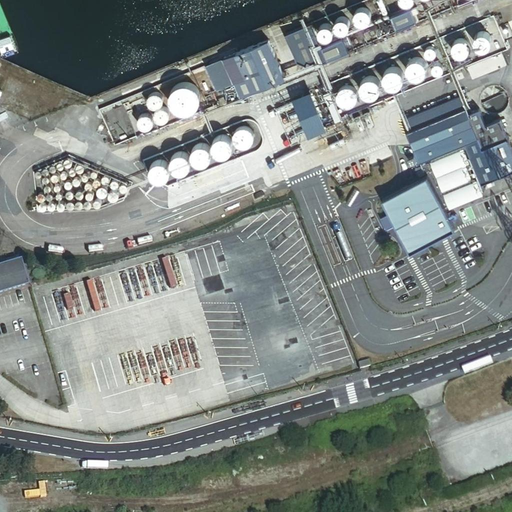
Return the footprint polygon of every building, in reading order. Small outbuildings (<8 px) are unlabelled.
[(390,12),(392,10),(392,9),(393,8),(394,6),(393,3),(392,0),(391,0),(378,0),(378,1),(377,3),(377,5),(377,7),(378,10),(379,11),(381,12),(384,13),(387,13),(390,12)] [(366,22),(369,20),(371,18),(371,14),(371,11),(370,9),(369,8),(366,6),(363,6),(362,6),(360,7),(357,8),(356,9),(355,11),(355,14),(355,18),(357,20),(360,22),(363,23),(366,22)] [(389,14),(391,20),(411,12),(409,6),(389,14)] [(411,12),(391,20),(394,28),(415,20),(411,12)] [(349,29),(350,27),(352,24),(352,21),(351,19),(351,18),(349,16),(346,14),(343,14),(340,15),(338,16),(337,17),(336,19),(336,20),(335,23),(336,25),(336,26),(338,29),(341,30),(343,30),(344,30),(347,30),(349,29)] [(330,37),(333,35),(333,34),(334,32),(334,29),(334,27),(333,25),(331,23),(329,22),(325,21),(323,22),(321,23),(320,24),(318,27),(318,29),(318,30),(318,32),(319,34),(321,36),(324,37),(327,38),(330,37)] [(494,37),(494,35),(494,34),(493,33),(491,31),(490,30),(488,29),(486,28),(484,28),(482,28),(480,29),(478,30),(477,31),(475,32),(474,34),(474,36),(473,38),(474,40),(474,43),(475,45),(477,46),(478,48),(480,48),(482,49),(484,49),(486,49),(488,49),(489,48),(491,47),(492,45),(493,43),(494,41),(495,40),(494,37)] [(226,68),(217,72),(219,75),(210,78),(214,88),(232,81),(238,97),(248,92),(283,78),(266,37),(221,56),(223,60),(226,68)] [(459,40),(456,41),(455,41),(454,42),(452,44),(451,45),(450,47),(450,49),(450,51),(450,53),(451,55),(452,57),(454,58),(456,59),(457,60),(459,60),(461,60),(463,60),(465,59),(467,58),(468,57),(469,55),(470,53),(471,51),(471,49),(470,47),(469,45),(468,44),(467,42),(465,41),(463,40),(461,40),(459,40)] [(425,54),(426,56),(427,56),(428,58),(431,59),(433,58),(435,57),(437,56),(438,53),(437,51),(436,49),(434,47),(432,46),(430,46),(428,47),(426,49),(425,51),(425,54)] [(212,59),(217,72),(226,68),(223,60),(221,56),(212,59)] [(420,77),(422,77),(423,76),(425,75),(426,74),(428,72),(429,71),(429,68),(429,66),(429,64),(428,62),(427,60),(426,59),(425,57),(423,56),(420,56),(418,56),(416,56),(414,57),(412,58),(410,59),(409,61),(408,63),(408,65),(408,67),(408,69),(409,71),(410,73),(411,74),(412,75),(414,76),(416,77),(418,77),(420,77)] [(212,59),(204,63),(210,78),(219,75),(217,72),(212,59)] [(434,64),(433,66),(433,67),(433,69),(433,71),(435,73),(437,75),(439,75),(441,75),(443,73),(445,71),(445,69),(445,66),(443,64),(441,63),(439,62),(436,63),(434,64)] [(396,87),(398,86),(399,86),(401,85),(403,83),(404,81),(404,79),(405,77),(405,74),(404,72),(403,70),(402,68),(400,67),(398,66),(397,65),(395,65),(393,65),(391,65),(389,66),(387,67),(385,69),(384,71),(383,73),(383,75),(383,77),(384,80),(385,82),(386,84),(388,86),(390,86),(394,87),(396,87)] [(374,97),(376,96),(377,95),(379,94),(380,93),(381,91),(382,89),(382,86),(382,84),(381,80),(379,79),(377,77),(375,76),(374,75),(372,75),(370,75),(368,75),(365,76),(363,78),(362,79),(361,81),(360,83),(360,85),(360,88),(360,90),(361,91),(362,93),(364,94),(365,96),(368,97),(370,97),(372,97),(374,97)] [(232,81),(214,88),(215,91),(223,88),(225,103),(248,100),(248,92),(238,97),(232,81)] [(199,106),(201,103),(201,100),(201,96),(201,93),(199,90),(198,88),(196,86),(193,84),(190,83),(187,82),(184,82),(181,83),(178,84),(175,85),(173,87),(171,90),(170,93),(169,96),(169,99),(170,102),(171,106),(173,108),(175,110),(178,112),(180,113),(183,114),(186,114),(189,114),(193,112),(195,111),(198,108),(199,106)] [(350,106),(353,105),(355,104),(357,102),(358,101),(359,99),(359,96),(360,94),(359,92),(359,90),(357,88),(356,86),(352,84),(349,83),(347,83),(344,84),(341,86),(340,87),(338,89),(338,91),(337,93),(337,96),(337,97),(338,99),(340,103),(342,104),(344,105),(346,106),(348,106),(350,106)] [(158,109),(161,108),(162,107),(164,105),(165,102),(165,101),(165,99),(164,95),(163,94),(161,93),(158,92),(156,92),(155,92),(153,93),(151,94),(149,96),(148,99),(148,101),(148,102),(150,106),(152,108),(155,109),(158,109)] [(400,119),(406,131),(463,107),(458,95),(400,119)] [(475,136),(467,117),(465,112),(463,107),(406,131),(417,160),(466,140),(475,136)] [(155,120),(155,121),(157,124),(160,125),(161,126),(163,126),(167,125),(169,123),(171,121),(172,118),(172,116),(171,114),(170,111),(167,109),(164,108),(161,109),(158,110),(156,112),(154,115),(154,117),(154,118),(155,120)] [(477,108),(465,112),(467,117),(474,115),(481,134),(475,136),(466,140),(482,181),(511,169),(511,145),(499,118),(484,124),(477,108)] [(155,124),(155,122),(154,121),(154,120),(154,119),(153,118),(152,116),(149,115),(145,114),(142,115),(140,117),(138,119),(137,121),(137,123),(138,126),(139,129),(142,131),(145,132),(148,132),(151,130),(154,127),(155,124)] [(474,115),(467,117),(475,136),(481,134),(474,115)] [(252,146),(254,145),(254,144),(255,143),(256,141),(256,139),(256,137),(256,135),(255,133),(254,131),(252,130),(251,129),(249,128),(247,128),(245,128),(243,128),(241,129),(239,130),(238,131),(237,133),(236,135),(236,137),(236,139),(236,141),(237,143),(238,144),(239,146),(241,147),(243,148),(245,148),(247,148),(249,148),(251,147),(252,146)] [(220,137),(219,138),(218,138),(217,139),(216,141),(215,143),(214,145),(214,147),(214,149),(215,151),(216,152),(217,154),(219,155),(221,156),(223,156),(225,157),(227,156),(229,156),(230,155),(232,153),(233,152),(234,150),(234,148),(235,146),(234,144),(234,142),(233,141),(232,139),(230,138),(228,137),(226,136),(224,136),(222,136),(220,137)] [(211,163),(212,162),(212,161),(213,159),(214,158),(215,156),(215,154),(214,152),(213,150),(212,148),(211,147),(209,146),(207,145),(205,145),(203,145),(201,145),(200,146),(198,147),(196,148),(195,150),(194,152),(194,154),(194,156),(194,158),(195,160),(196,161),(198,163),(199,164),(201,165),(203,165),(205,165),(207,165),(209,164),(211,163)] [(179,154),(177,155),(175,156),(174,158),(173,160),(173,162),(173,164),(173,166),(174,168),(175,169),(176,171),(178,172),(180,173),(182,173),(184,173),(186,173),(188,172),(189,171),(191,170),(192,168),(193,166),(193,164),(193,162),(193,160),(192,159),(191,157),(190,155),(188,154),(186,153),(184,153),(181,153),(179,154)] [(159,162),(157,163),(156,163),(155,165),(154,166),(153,168),(153,170),(153,172),(153,174),(154,176),(155,178),(156,179),(158,180),(160,181),(162,182),(164,182),(165,181),(167,180),(169,179),(170,178),(172,177),(172,175),(173,173),(173,171),(173,169),(172,167),(171,165),(170,164),(168,163),(166,162),(164,161),(161,161),(159,162)] [(427,175),(383,198),(411,250),(454,228),(438,196),(427,175)] [(66,188),(67,188),(68,188),(69,188),(71,186),(71,185),(71,183),(71,182),(70,181),(68,180),(66,180),(65,180),(63,182),(63,183),(63,184),(63,186),(64,187),(66,188)] [(98,193),(99,194),(101,194),(103,194),(104,193),(105,191),(105,189),(105,188),(104,186),(103,186),(101,185),(99,186),(98,187),(97,188),(96,190),(97,192),(98,193)] [(63,193),(64,195),(64,196),(65,197),(67,198),(69,199),(71,198),(72,197),(73,196),(73,194),(73,192),(72,191),(70,189),(69,189),(67,189),(65,190),(64,192),(63,193)] [(85,197),(87,198),(89,198),(90,197),(92,196),(92,194),(92,193),(92,191),(91,190),(89,189),(87,189),(86,190),(84,191),(84,193),(84,194),(84,196),(85,197)] [(110,198),(112,198),(113,198),(115,197),(116,196),(117,195),(117,193),(116,191),(115,190),(113,189),(112,189),(110,189),(109,190),(108,192),(108,194),(108,195),(109,197),(110,198)] [(0,261),(0,263),(1,268),(15,264),(13,257),(0,261)] [(1,268),(0,268),(0,290),(22,284),(15,264),(1,268)]
